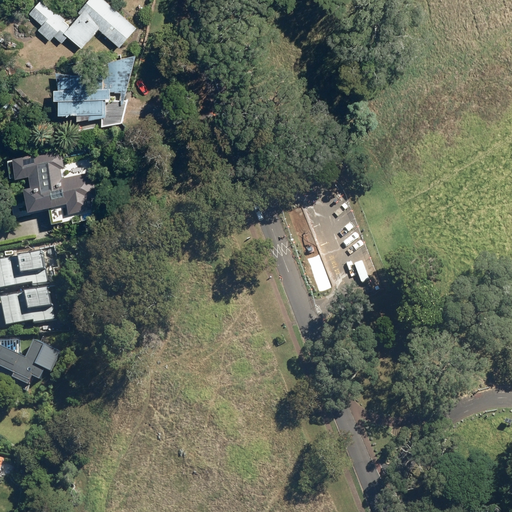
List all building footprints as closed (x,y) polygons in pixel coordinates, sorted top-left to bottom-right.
[(82,14),(72,26),(42,0),(40,0),(29,13),(42,24),(38,29),(50,40),(54,35),(63,43),(69,35),(83,47),(99,28),(120,47),(137,27),(106,0),(89,0),(79,12),(82,14)] [(137,54),(109,62),(107,74),(72,74),(56,71),(60,89),(55,89),(56,100),(60,99),(60,115),(79,114),(80,129),(122,121),(128,99),(126,99),(137,54)] [(16,157),(19,176),(33,173),(35,184),(29,185),(33,208),(68,201),(70,213),(92,209),(89,195),(99,193),(94,168),(70,172),(65,148),(16,157)] [(51,210),(17,217),(22,240),(55,233),(51,210)] [(0,260),(0,289),(35,283),(35,286),(50,283),(44,253),(0,260)] [(3,299),(8,327),(35,322),(36,323),(57,320),(51,290),(3,299)] [(4,359),(0,357),(0,383),(2,380),(22,390),(26,382),(38,388),(41,381),(47,384),(52,373),(53,374),(65,351),(51,344),(50,345),(42,340),(33,357),(11,345),(4,359)]
